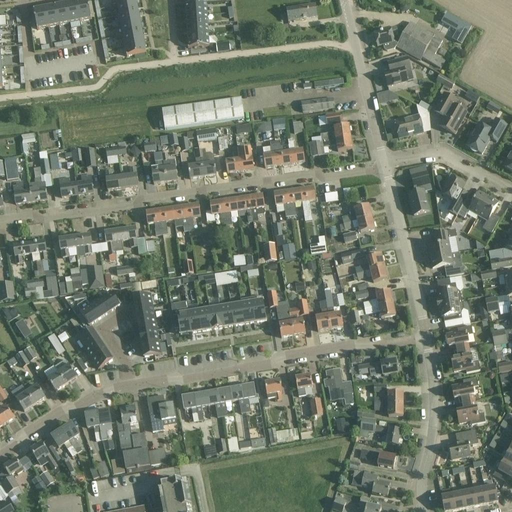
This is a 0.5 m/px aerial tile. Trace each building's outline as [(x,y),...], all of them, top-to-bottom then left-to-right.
[(88,1),(76,3),(80,22),(91,20),(88,1)] [(76,3),(66,5),(70,24),(80,22),(76,3)] [(137,3),(117,7),(119,17),(139,13),(137,3)] [(207,4),(185,5),(185,6),(186,6),(186,17),(207,16),(206,4),(207,4)] [(66,5),(55,7),(59,26),(70,24),(66,5)] [(289,22),(304,20),(317,18),(316,6),(287,10),(289,22)] [(55,7),(45,9),(48,28),(59,26),(55,7)] [(45,9),(34,11),(37,30),(48,28),(45,9)] [(139,13),(119,17),(121,27),(140,23),(139,13)] [(207,16),(186,17),(187,27),(208,25),(207,16)] [(477,33),(453,19),(448,27),(463,36),(458,44),(467,49),(477,33)] [(140,23),(121,27),(123,37),(142,33),(140,23)] [(434,36),(410,23),(396,48),(420,62),(422,59),(441,69),(445,62),(435,56),(443,42),(434,37),(434,36)] [(208,25),(187,27),(188,36),(208,35),(208,25)] [(397,28),(391,30),(374,34),(377,47),(394,43),(393,38),(399,36),(398,33),(400,32),(399,29),(397,30),(397,28)] [(142,33),(123,37),(125,47),(144,43),(142,33)] [(208,35),(188,36),(188,48),(188,49),(210,48),(210,47),(209,47),(208,35)] [(144,43),(125,47),(127,58),(146,54),(144,43)] [(229,43),(216,45),(217,53),(230,51),(229,43)] [(387,63),(389,72),(384,74),(388,88),(407,83),(404,70),(410,69),(407,59),(406,57),(394,60),(395,61),(387,63)] [(448,80),(444,86),(450,89),(452,86),(454,83),(448,80)] [(344,86),(343,81),(314,84),(315,90),(344,86)] [(378,94),(379,104),(400,102),(399,92),(378,94)] [(444,95),(437,107),(434,113),(444,118),(439,126),(455,135),(467,114),(459,109),(461,105),(458,103),(444,95)] [(303,114),(304,114),(335,110),(333,99),(301,103),(303,114)] [(244,120),(241,100),(162,111),(165,131),(244,120)] [(341,112),(326,115),(328,124),(343,121),(341,112)] [(429,113),(421,116),(423,121),(430,120),(429,113)] [(395,123),(399,139),(416,135),(416,136),(424,134),(419,116),(411,118),(412,119),(395,123)] [(496,120),(490,131),(479,125),(467,147),(482,155),(491,139),(497,143),(506,126),(496,120)] [(302,123),(293,124),(294,135),(304,133),(302,123)] [(237,126),(238,135),(253,133),(252,125),(237,126)] [(335,134),(321,136),(322,143),(323,142),(336,140),(337,140),(351,138),(349,125),(335,127),(334,128),(335,134)] [(198,144),(217,141),(216,129),(196,132),(198,144)] [(22,136),(23,145),(38,143),(37,134),(22,136)] [(144,145),(144,147),(145,153),(157,151),(156,148),(161,147),(160,138),(149,140),(150,145),(144,145)] [(226,138),(218,139),(219,151),(228,150),(226,138)] [(336,140),(323,142),(324,149),(337,147),(338,152),(339,152),(353,150),(351,138),(337,140),(336,140)] [(188,139),(179,140),(181,153),(190,152),(188,139)] [(321,143),(309,144),(311,158),(325,156),(324,149),(323,142),(322,143),(321,143)] [(289,147),(288,147),(289,153),(290,153),(292,165),(304,164),(305,163),(304,151),(295,152),(294,146),(289,147)] [(130,153),(137,159),(141,153),(135,147),(130,153)] [(242,147),(238,148),(241,172),(254,171),(252,158),(252,159),(252,158),(251,149),(243,151),(242,151),(242,147)] [(118,149),(117,149),(118,157),(127,156),(126,148),(118,149)] [(234,161),(226,162),(228,174),(241,172),(238,148),(232,149),(234,161)] [(271,156),(264,157),(266,169),(279,167),(277,148),(275,149),(271,149),(272,156),(271,156)] [(281,148),(277,148),(279,167),(292,165),(290,153),(289,153),(284,154),(283,148),(281,148)] [(117,149),(106,151),(107,159),(118,157),(117,149)] [(94,151),(85,152),(87,168),(96,167),(94,151)] [(47,153),(39,154),(40,162),(48,161),(47,153)] [(206,158),(200,159),(203,178),(204,178),(217,176),(215,163),(214,157),(210,154),(205,155),(206,158)] [(51,156),(52,170),(60,169),(59,155),(51,156)] [(189,166),(188,167),(190,180),(191,180),(203,178),(200,159),(195,160),(196,166),(189,166)] [(40,162),(42,176),(50,175),(48,161),(40,162)] [(169,162),(163,163),(164,169),(166,183),(178,182),(176,167),(175,161),(170,162),(169,162)] [(16,162),(4,164),(7,182),(19,180),(16,162)] [(158,167),(151,168),(152,171),(154,185),(166,183),(164,169),(159,170),(158,167)] [(130,177),(122,178),(124,190),(139,187),(137,175),(136,168),(129,169),(130,177)] [(106,172),(107,180),(106,180),(108,192),(124,190),(122,178),(113,179),(112,172),(106,172)] [(424,173),(409,176),(411,186),(412,186),(413,191),(405,193),(410,215),(425,213),(419,185),(427,184),(424,173)] [(35,184),(29,185),(30,191),(32,203),(48,201),(46,188),(52,187),(50,176),(50,175),(42,176),(41,177),(41,180),(35,180),(35,184)] [(78,196),(76,184),(70,185),(69,176),(62,177),(63,181),(60,181),(62,198),(78,196)] [(82,184),(76,184),(78,196),(94,194),(92,176),(82,178),(82,184)] [(442,195),(455,202),(449,212),(457,217),(458,215),(467,200),(469,195),(462,191),(465,185),(452,177),(442,195)] [(16,188),(13,188),(16,205),(32,203),(30,191),(24,192),(22,183),(16,183),(16,188)] [(314,189),(301,191),(303,203),(302,203),(304,215),(309,214),(308,202),(316,201),(314,189)] [(301,191),(288,193),(291,217),(296,217),(294,204),(302,203),(303,203),(301,191)] [(331,191),(324,192),(326,203),(333,202),(331,191)] [(276,207),(284,206),(286,218),(291,217),(288,193),(275,195),(276,207)] [(472,206),(469,204),(465,202),(458,215),(464,219),(469,211),(478,216),(488,198),(479,193),(472,206)] [(264,196),(250,198),(252,211),(266,209),(264,196)] [(250,198),(237,200),(239,213),(239,218),(248,217),(249,224),(254,223),(252,211),(250,198)] [(488,198),(478,216),(487,222),(483,230),(492,235),(499,221),(491,217),(498,204),(488,198)] [(237,200),(223,202),(227,227),(232,226),(230,214),(239,213),(237,200)] [(211,204),(212,212),(206,213),(207,224),(215,223),(214,216),(220,215),(222,228),(227,227),(223,202),(211,204)] [(199,206),(186,208),(190,232),(194,232),(192,219),(201,218),(199,206)] [(342,219),(343,225),(372,218),(369,206),(355,210),(356,216),(351,217),(350,217),(342,219)] [(186,208),(173,210),(175,222),(183,221),(184,233),(190,232),(186,208)] [(173,210),(160,211),(163,236),(168,236),(166,223),(175,222),(173,210)] [(148,226),(154,225),(155,231),(156,237),(163,236),(160,211),(146,213),(148,226)] [(372,218),(343,225),(345,232),(359,228),(361,233),(375,230),(372,218)] [(273,226),(274,228),(274,230),(275,238),(282,237),(281,225),(273,226)] [(136,229),(121,232),(122,243),(130,241),(130,242),(131,249),(138,248),(137,240),(138,240),(136,229)] [(436,246),(429,248),(431,258),(451,255),(448,240),(457,238),(456,231),(434,235),(436,246)] [(121,232),(105,234),(106,245),(107,245),(109,257),(116,256),(116,253),(124,252),(122,243),(121,232)] [(216,233),(209,234),(208,234),(210,247),(218,245),(216,233)] [(357,241),(355,233),(343,236),(345,244),(357,241)] [(208,234),(202,235),(203,248),(210,247),(208,234)] [(91,236),(75,238),(77,249),(84,248),(85,255),(92,255),(91,247),(93,247),(91,236)] [(490,258),(491,264),(488,265),(489,272),(511,267),(511,260),(511,261),(509,254),(511,250),(511,249),(511,237),(503,253),(504,255),(490,258)] [(61,252),(62,252),(63,259),(70,258),(69,250),(77,249),(75,238),(60,241),(61,252)] [(319,245),(310,246),(310,251),(311,256),(327,254),(326,249),(325,238),(318,239),(319,245)] [(45,243),(29,245),(31,256),(41,255),(42,262),(48,261),(46,254),(47,253),(45,243)] [(15,258),(16,258),(17,266),(22,265),(22,257),(31,256),(29,245),(14,247),(15,258)] [(264,247),(266,263),(276,262),(274,246),(264,247)] [(340,256),(338,257),(341,266),(343,266),(353,264),(352,260),(367,257),(365,249),(340,256)] [(286,251),(286,260),(296,259),(296,250),(286,251)] [(354,270),(355,275),(385,268),(382,255),(367,259),(369,265),(355,269),(355,270),(354,270)] [(451,255),(431,258),(433,269),(447,267),(449,278),(464,275),(463,268),(454,270),(451,255)] [(252,256),(245,258),(247,266),(254,264),(252,256)] [(42,262),(36,263),(38,273),(34,273),(35,278),(44,277),(42,262)] [(192,263),(184,264),(185,276),(193,275),(192,263)] [(317,271),(315,263),(307,264),(309,272),(317,271)] [(126,268),(126,271),(127,276),(135,275),(136,274),(135,267),(126,268)] [(101,268),(88,270),(90,289),(103,287),(101,268)] [(127,276),(126,271),(126,268),(117,270),(118,277),(127,276)] [(385,268),(355,275),(356,281),(358,281),(372,278),(374,284),(388,280),(385,268)] [(497,279),(495,271),(480,274),(482,282),(497,279)] [(511,273),(503,276),(505,286),(511,285),(511,273)] [(59,284),(61,296),(74,294),(74,291),(82,290),(83,290),(81,275),(71,276),(72,283),(59,284)] [(34,282),(36,292),(36,297),(37,300),(58,296),(56,278),(46,280),(48,292),(43,293),(42,288),(44,288),(43,280),(34,282)] [(461,278),(453,279),(449,280),(451,285),(438,288),(439,294),(437,294),(438,299),(437,300),(438,306),(462,301),(460,293),(464,290),(461,278)] [(177,281),(167,283),(168,289),(183,286),(183,285),(182,280),(177,281)] [(26,298),(33,297),(36,297),(36,292),(34,282),(26,283),(27,289),(24,290),(26,298)] [(304,284),(295,286),(297,293),(305,291),(304,284)] [(12,285),(2,286),(5,302),(14,300),(12,285)] [(367,291),(358,293),(354,294),(356,301),(369,299),(367,291)] [(363,304),(364,309),(364,310),(393,304),(391,291),(377,294),(378,301),(363,304)] [(100,299),(110,313),(120,306),(110,292),(100,299)] [(324,293),(326,302),(331,331),(343,329),(341,314),(335,315),(330,292),(324,293)] [(267,295),(270,310),(279,308),(276,293),(267,295)] [(134,298),(136,310),(153,307),(151,295),(134,298)] [(342,295),(336,297),(338,309),(345,308),(343,297),(342,297),(342,295)] [(262,297),(251,299),(255,324),(266,322),(262,297)] [(485,300),(487,307),(498,305),(497,298),(485,300)] [(110,313),(100,299),(90,306),(99,320),(110,313)] [(241,301),(240,301),(241,306),(242,305),(245,325),(255,324),(251,299),(241,301)] [(462,301),(438,306),(439,312),(441,312),(442,317),(443,317),(445,323),(462,320),(461,314),(464,310),(462,301)] [(306,302),(298,303),(298,309),(299,309),(300,317),(309,316),(306,302)] [(319,303),(321,312),(322,317),(316,318),(318,333),(331,331),(326,302),(319,303)] [(358,312),(347,315),(349,328),(352,327),(352,326),(361,324),(359,317),(364,317),(363,316),(366,316),(380,313),(382,319),(396,317),(393,304),(364,310),(364,309),(358,310),(358,312)] [(230,305),(220,307),(223,329),(234,327),(231,307),(231,305),(230,305)] [(231,307),(234,327),(245,325),(242,305),(241,306),(231,307)] [(498,305),(487,307),(488,314),(500,312),(498,305)] [(90,306),(80,313),(89,327),(99,320),(90,306)] [(155,319),(153,307),(136,310),(138,322),(155,319)] [(209,308),(209,311),(210,311),(213,331),(223,329),(220,307),(209,308)] [(489,320),(486,307),(480,308),(483,322),(489,320)] [(172,312),(175,330),(179,329),(180,336),(191,334),(188,314),(189,314),(188,309),(187,310),(176,311),(172,312)] [(298,309),(289,311),(293,337),(306,335),(303,321),(298,322),(297,318),(300,317),(299,309),(298,309)] [(209,311),(199,313),(200,322),(202,332),(213,331),(210,311),(209,311)] [(284,321),(284,324),(279,325),(281,339),(293,337),(289,311),(279,312),(281,321),(284,321)] [(189,314),(188,314),(191,334),(202,332),(200,322),(199,313),(189,314)] [(33,319),(44,337),(50,333),(39,315),(33,319)] [(157,331),(155,319),(138,322),(140,334),(157,331)] [(28,330),(22,321),(15,326),(21,335),(28,330)] [(453,347),(454,354),(469,351),(468,344),(469,344),(467,337),(473,336),(472,327),(458,330),(458,333),(447,336),(449,348),(453,347)] [(78,340),(85,350),(99,341),(92,330),(82,337),(78,340)] [(157,331),(140,334),(142,346),(159,343),(157,331)] [(492,334),(493,341),(506,338),(504,331),(492,334)] [(63,344),(70,339),(66,333),(59,337),(63,344)] [(57,356),(64,353),(58,335),(50,337),(57,356)] [(506,338),(493,341),(494,348),(507,345),(506,338)] [(99,341),(85,350),(92,360),(106,351),(99,341)] [(159,343),(142,346),(145,358),(161,355),(159,343)] [(28,350),(24,352),(31,363),(37,359),(30,349),(28,350)] [(106,351),(92,360),(99,370),(112,361),(106,351)] [(469,351),(454,354),(455,360),(451,361),(454,373),(466,371),(466,374),(480,372),(479,363),(473,364),(471,357),(469,351)] [(22,353),(15,358),(23,369),(30,365),(29,364),(23,353),(22,353)] [(14,359),(7,363),(10,368),(17,364),(14,359)] [(65,361),(54,368),(57,373),(65,386),(76,379),(68,366),(65,361)] [(396,361),(381,363),(360,367),(360,368),(354,369),(355,376),(370,374),(371,377),(383,375),(383,376),(398,374),(397,367),(399,366),(398,362),(396,362),(396,361)] [(499,374),(511,371),(511,362),(498,365),(499,374)] [(7,363),(0,367),(3,373),(10,368),(7,363)] [(327,373),(328,380),(323,381),(325,389),(330,388),(331,396),(343,394),(345,407),(354,405),(355,405),(354,395),(353,395),(351,383),(342,384),(340,370),(327,373)] [(57,373),(47,380),(55,393),(65,386),(57,373)] [(296,379),(295,379),(299,399),(313,396),(312,388),(313,388),(311,376),(296,379)] [(458,399),(459,406),(475,403),(473,396),(474,396),(473,389),(479,388),(477,379),(463,382),(464,385),(452,388),(454,400),(458,399)] [(267,396),(274,395),(275,402),(277,402),(277,404),(281,403),(280,401),(282,401),(281,394),(282,394),(280,381),(265,384),(267,396)] [(0,400),(2,403),(9,399),(0,386),(0,385),(0,400)] [(254,386),(242,388),(246,414),(251,413),(248,400),(256,399),(254,386)] [(23,387),(12,394),(16,400),(24,413),(35,406),(27,393),(23,387)] [(37,387),(27,393),(35,406),(45,399),(37,387)] [(242,388),(230,390),(232,403),(239,402),(241,415),(246,414),(242,388)] [(230,390),(218,392),(220,405),(225,404),(232,403),(230,390)] [(218,392),(206,394),(208,407),(214,406),(215,406),(216,406),(218,419),(222,418),(221,409),(220,405),(218,392)] [(389,393),(389,405),(403,406),(403,393),(389,393)] [(206,394),(194,396),(199,422),(204,421),(201,408),(208,407),(206,394)] [(194,396),(182,398),(185,411),(192,410),(194,423),(199,422),(194,396)] [(164,397),(147,400),(153,434),(164,432),(163,428),(177,426),(173,405),(167,406),(167,401),(164,402),(164,397)] [(320,400),(310,402),(313,418),(323,416),(320,400)] [(475,403),(459,406),(461,412),(457,413),(459,425),(471,423),(472,426),(486,424),(484,415),(478,416),(477,409),(476,409),(475,403)] [(403,406),(389,405),(389,418),(403,418),(403,406)] [(0,408),(0,421),(3,426),(14,420),(6,407),(1,410),(0,408)] [(132,437),(131,434),(130,424),(138,423),(136,407),(126,409),(126,412),(121,413),(122,422),(117,423),(119,433),(121,453),(122,455),(123,455),(126,472),(127,475),(151,470),(151,467),(148,454),(148,451),(147,451),(145,435),(132,437)] [(375,420),(376,413),(359,411),(359,418),(375,420)] [(110,412),(98,414),(102,442),(108,442),(106,432),(105,426),(112,425),(110,412)] [(88,429),(94,428),(96,443),(102,442),(98,414),(86,416),(88,429)] [(348,419),(337,421),(339,434),(350,433),(348,419)] [(361,420),(360,432),(360,433),(361,433),(369,434),(374,434),(374,433),(377,434),(384,435),(385,435),(384,438),(383,438),(382,444),(387,445),(398,447),(400,432),(390,430),(380,428),(375,427),(376,422),(361,420)] [(72,424),(62,431),(78,455),(77,455),(79,459),(84,456),(82,452),(83,452),(74,439),(79,435),(72,424)] [(268,432),(268,436),(270,446),(278,445),(278,444),(299,441),(297,430),(276,433),(275,431),(268,432)] [(78,455),(62,431),(52,437),(59,448),(64,445),(72,458),(77,455),(78,455)] [(468,447),(478,445),(476,432),(458,435),(460,444),(449,446),(452,461),(470,458),(468,447)] [(238,452),(236,439),(227,441),(230,453),(238,452)] [(265,440),(251,442),(252,449),(266,446),(265,440)] [(227,453),(225,441),(217,442),(219,455),(227,453)] [(30,451),(37,461),(38,464),(45,459),(48,464),(47,464),(52,472),(58,468),(50,456),(42,444),(30,451)] [(216,446),(205,447),(206,459),(218,457),(216,446)] [(164,451),(153,453),(148,454),(151,467),(166,465),(166,463),(172,462),(171,453),(164,455),(164,451)] [(372,463),(373,459),(379,461),(378,467),(393,470),(396,458),(380,455),(361,451),(360,460),(366,461),(366,462),(372,463)] [(111,462),(112,465),(114,476),(125,474),(122,460),(111,462)] [(8,474),(0,479),(0,483),(2,486),(9,496),(19,489),(20,489),(11,477),(12,476),(17,473),(18,476),(24,472),(22,470),(16,461),(4,468),(8,474)] [(511,465),(504,462),(499,471),(497,470),(493,476),(506,483),(509,477),(511,479),(511,465)] [(70,463),(65,465),(71,476),(75,473),(70,463)] [(104,463),(96,466),(101,479),(109,476),(104,463)] [(346,469),(349,470),(359,472),(360,465),(350,463),(348,463),(346,469)] [(99,479),(95,468),(89,470),(94,481),(99,479)] [(353,479),(363,481),(361,487),(373,489),(372,494),(388,498),(390,485),(377,483),(378,477),(364,474),(354,472),(353,479)] [(54,484),(47,473),(39,478),(47,489),(54,484)] [(39,477),(32,482),(40,495),(47,490),(39,477)] [(187,511),(187,508),(192,507),(188,487),(184,487),(182,481),(162,485),(166,511),(187,511)] [(495,487),(484,489),(487,506),(498,503),(495,487)] [(484,489),(473,492),(477,508),(487,506),(484,489)] [(473,492),(463,494),(466,510),(477,508),(473,492)] [(463,494),(452,496),(455,511),(466,510),(463,494)] [(441,498),(444,511),(455,511),(452,496),(441,498)] [(361,498),(360,504),(359,510),(366,511),(365,511),(380,511),(381,509),(369,506),(370,500),(361,498)] [(343,511),(346,503),(336,499),(332,511),(334,511),(343,511)]
